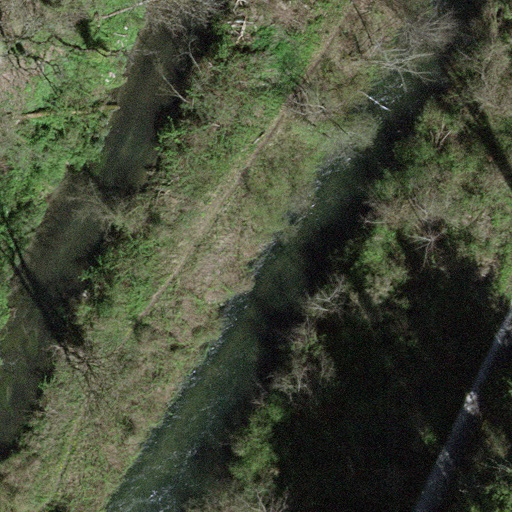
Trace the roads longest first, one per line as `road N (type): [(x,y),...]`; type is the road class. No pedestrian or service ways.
road 1 (unknown): [(37,511),(385,0)]
road 2 (track): [(511,316),(418,511)]
